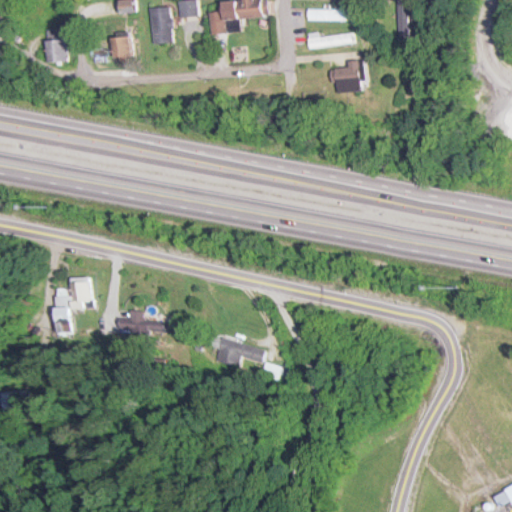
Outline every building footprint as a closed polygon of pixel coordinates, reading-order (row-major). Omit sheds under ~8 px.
[(121,0),(122,12),(138,11),(137,0),(121,0)] [(182,0),(182,15),(199,15),(199,0),(182,0)] [(229,18),(264,17),(262,0),(222,0),(223,10),(212,11),(213,33),(230,32),(229,18)] [(411,0),(401,0),(402,28),(411,28),(411,0)] [(155,6),(155,42),(174,42),(174,6),(155,6)] [(310,20),(351,20),(351,9),(310,9),(310,20)] [(0,27),(8,16),(0,11),(0,27)] [(50,60),(69,60),(69,30),(50,30),(50,60)] [(355,43),(354,32),(310,36),(311,47),(355,43)] [(114,58),(132,58),(132,36),(114,36),(114,58)] [(336,90),(367,90),(367,59),(350,59),(350,67),(336,67),(336,90)] [(39,298),(23,296),(21,314),(37,315),(39,298)] [(166,331),(166,310),(132,310),(132,331),(166,331)] [(217,334),(211,357),(262,371),(268,348),(217,334)] [(284,365),(267,361),(263,375),(281,379),(284,365)] [(511,484),(496,495),(504,508),(511,502),(511,484)]
